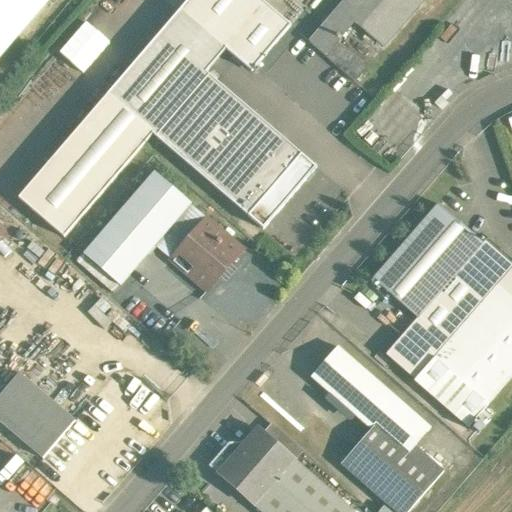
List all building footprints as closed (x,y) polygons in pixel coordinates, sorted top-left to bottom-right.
[(0,0),(0,51),(42,0),(0,0)] [(289,27),(257,0),(189,0),(179,12),(251,72),(289,27)] [(345,0),(337,10),(352,23),(383,49),(424,0),(345,0)] [(352,23),(337,10),(308,43),(324,57),(335,43),(352,23)] [(179,12),(108,97),(154,138),(208,76),(205,74),(225,51),(179,12)] [(368,72),(335,43),(324,57),(356,85),(368,72)] [(300,157),(208,76),(154,138),(247,217),(300,157)] [(154,138),(108,97),(16,202),(62,242),(154,138)] [(300,157),(247,217),(265,233),(318,173),(300,157)] [(153,174),(83,256),(120,287),(190,205),(153,174)] [(482,245),(437,205),(371,281),(417,320),(482,245)] [(206,220),(169,262),(206,293),(242,251),(206,220)] [(417,320),(387,355),(415,379),(433,359),(497,286),(511,298),(511,297),(511,265),(485,242),(482,245),(417,320)] [(511,299),(497,286),(433,359),(487,406),(511,377),(511,299)] [(430,429),(337,348),(310,379),(371,431),(381,419),(414,447),(430,429)] [(487,406),(433,359),(415,379),(414,381),(468,428),(487,406)] [(74,423),(18,375),(0,396),(0,424),(42,460),(74,423)] [(371,431),(340,466),(393,511),(408,511),(443,473),(414,447),(381,419),(371,431)] [(302,453),(270,425),(263,434),(294,462),(302,453)] [(263,434),(232,469),(227,464),(217,476),(254,507),(294,462),(263,434)] [(351,511),(294,462),(254,507),(258,511),(351,511)]
